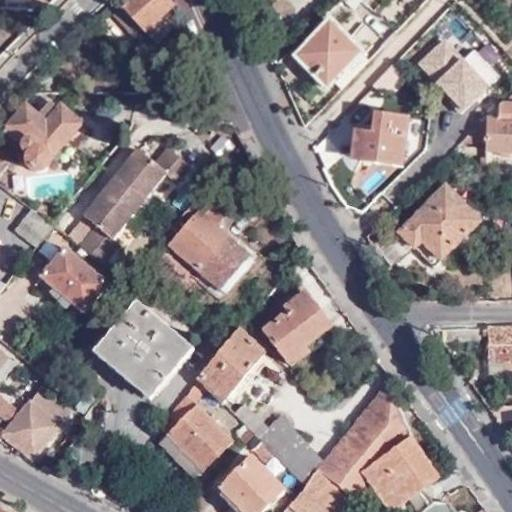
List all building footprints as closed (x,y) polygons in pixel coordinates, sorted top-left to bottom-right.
[(162,14),(176,1),(174,0),(130,0),(115,16),(136,35),(144,29),(146,31),(162,14)] [(345,23),(363,0),(342,0),(332,13),(345,23)] [(172,24),(162,14),(146,31),(156,40),(172,24)] [(363,53),(333,23),(298,57),(328,88),(363,53)] [(455,48),(470,38),(461,25),(446,36),(455,48)] [(411,47),(392,66),(403,77),(422,57),(411,47)] [(432,80),(454,115),(502,85),(480,50),(432,80)] [(392,66),(373,86),(384,96),(403,77),(392,66)] [(511,94),(501,106),(500,118),(496,118),(496,153),(511,153),(511,94)] [(61,108),(52,101),(41,115),(28,105),(10,125),(16,131),(11,136),(27,149),(28,154),(31,157),(30,160),(31,166),(35,171),(42,173),(48,173),(55,165),(56,157),(86,122),(65,105),(61,108)] [(409,121),(373,115),(372,134),(351,132),(348,157),(402,164),(409,121)] [(487,145),(488,118),(462,143),(487,145)] [(487,152),(496,153),(496,118),(488,118),(487,152)] [(86,218),(96,227),(113,240),(166,175),(179,184),(192,167),(168,148),(156,164),(139,151),(119,176),(124,181),(112,197),(106,192),(86,218)] [(240,194),(217,173),(174,227),(183,235),(173,248),(221,289),(249,254),(215,224),(240,194)] [(119,176),(106,192),(112,197),(124,181),(119,176)] [(484,221),(451,187),(403,232),(422,252),(418,256),(432,271),(484,221)] [(380,204),(366,217),(375,229),(390,214),(380,204)] [(14,230),(35,247),(53,226),(32,208),(14,230)] [(81,247),(106,265),(120,245),(113,240),(96,227),(81,247)] [(111,285),(67,249),(43,280),(86,314),(111,285)] [(255,259),(249,254),(221,289),(226,294),(255,259)] [(339,327),(308,288),(287,305),(292,311),(268,330),(295,364),(339,327)] [(134,305),(92,354),(148,402),(189,352),(134,305)] [(511,328),(488,328),(488,371),(511,370),(511,328)] [(239,329),(223,348),(226,350),(241,330),(239,329)] [(226,350),(201,380),(222,401),(223,402),(224,400),(244,376),(248,371),(265,349),(241,330),(226,350)] [(223,348),(199,378),(201,380),(226,350),(223,348)] [(165,411),(193,376),(181,367),(154,403),(165,411)] [(244,376),(224,400),(230,404),(253,375),(248,371),(244,376)] [(200,382),(161,428),(165,432),(201,469),(230,440),(194,403),(207,388),(200,382)] [(410,436),(386,382),(322,461),(303,484),(284,508),(288,511),(351,511),(370,488),(387,511),(390,511),(437,477),(410,436)] [(33,458),(70,413),(41,388),(20,414),(16,419),(12,424),(0,437),(0,439),(4,442),(8,437),(33,458)] [(0,396),(0,405),(16,419),(20,414),(0,396)] [(233,412),(254,434),(260,440),(272,452),(303,484),(322,461),(277,416),(265,427),(243,404),(233,412)] [(16,419),(0,405),(0,414),(12,424),(16,419)] [(511,408),(492,411),(500,422),(511,419),(511,408)] [(511,428),(511,419),(500,422),(506,430),(511,428)] [(201,469),(165,432),(158,440),(193,478),(201,469)] [(272,452),(260,440),(254,447),(265,459),(272,452)] [(259,511),(283,489),(251,456),(219,487),(243,511),(259,511)]
